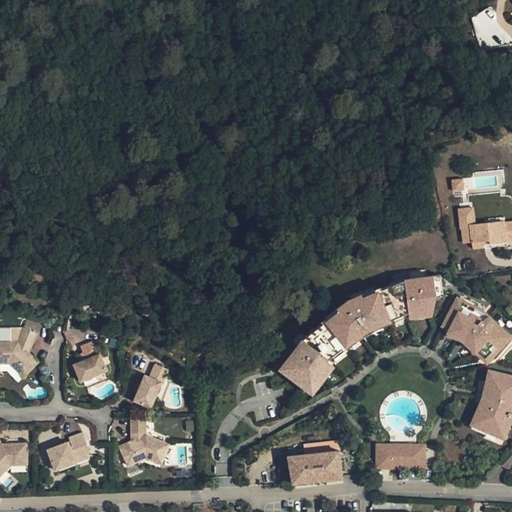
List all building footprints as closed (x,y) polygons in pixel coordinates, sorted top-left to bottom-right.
[(463,190),(462,178),(451,179),(452,191),(463,190)] [(473,242),(485,241),(491,241),(492,244),(508,243),(506,221),(471,224),(470,219),(462,220),(463,240),(472,240),(473,242)] [(456,264),(458,275),(465,273),(465,268),(464,267),(464,264),(463,263),(456,264)] [(433,309),(410,313),(411,317),(434,313),(438,295),(446,294),(443,272),(422,275),(423,285),(429,284),(433,309)] [(300,339),(277,369),(291,380),(294,377),(306,386),(313,377),(315,378),(327,363),(325,361),(326,359),(336,351),(334,348),(340,343),(343,347),(352,339),(349,336),(361,327),(380,319),(381,323),(391,318),(390,314),(397,311),(399,315),(410,310),(410,313),(433,309),(429,284),(423,285),(422,275),(406,277),(359,297),(358,294),(352,297),(353,300),(341,307),(339,304),(334,309),(336,311),(300,339)] [(498,348),(509,336),(510,335),(484,311),(479,308),(456,296),(443,321),(450,324),(448,328),(459,334),(461,336),(460,337),(474,351),(476,349),(485,357),(495,346),(498,348)] [(344,300),(339,304),(341,307),(353,300),(352,297),(344,300)] [(352,339),(343,347),(344,349),(365,333),(393,321),(391,318),(381,323),(380,319),(361,327),(349,336),(352,339)] [(23,378),(38,362),(29,353),(36,334),(23,328),(17,343),(0,343),(0,363),(9,364),(23,378)] [(93,373),(94,376),(106,371),(93,341),(80,347),(81,352),(79,353),(83,361),(73,365),(78,379),(93,373)] [(294,377),(291,380),(309,394),(330,365),(327,363),(315,378),(313,377),(306,386),(294,377)] [(151,395),(156,383),(160,384),(160,383),(162,384),(168,370),(154,364),(149,377),(144,375),(133,401),(150,408),(154,397),(151,395)] [(481,398),(471,423),(498,435),(504,420),(510,422),(511,417),(511,374),(488,369),(481,398)] [(80,382),(94,376),(93,373),(78,379),(80,382)] [(154,397),(160,384),(156,383),(151,395),(154,397)] [(160,464),(168,445),(145,436),(145,420),(130,420),(130,442),(118,447),(126,466),(145,458),(160,464)] [(73,458),(86,453),(89,452),(82,433),(68,438),(69,441),(47,450),(54,470),(75,462),(73,458)] [(26,464),(25,442),(0,444),(0,442),(0,474),(9,465),(26,464)] [(376,444),(376,450),(396,450),(395,452),(425,452),(425,444),(376,444)] [(376,450),(376,465),(424,465),(425,452),(395,452),(396,450),(376,450)] [(343,478),(339,451),(290,456),(294,484),(343,478)] [(87,458),(86,453),(73,458),(75,462),(87,458)]
